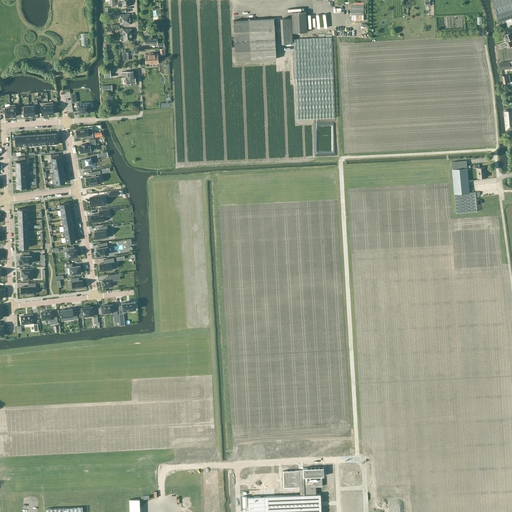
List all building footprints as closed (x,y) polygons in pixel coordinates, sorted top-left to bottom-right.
[(52,0),(53,4),(56,7),(56,11),(53,15),(53,19),(57,23),(61,23),(64,19),(64,15),(60,11),(60,7),(63,5),(63,0),(52,0)] [(511,0),(491,0),(492,2),(493,1),(496,14),(499,21),(506,19),(511,18),(511,17),(511,0)] [(242,12),(259,11),(258,2),(244,2),(244,9),(242,10),(242,12)] [(120,16),(120,25),(131,24),(130,14),(119,15),(119,12),(113,13),(114,16),(120,16)] [(306,32),(305,12),(291,13),(292,33),(306,32)] [(248,19),(248,20),(233,20),(235,60),(250,60),(276,58),(274,32),(277,31),(276,25),(274,25),(273,18),(248,19)] [(281,44),(292,43),(291,18),(280,19),(281,44)] [(145,38),(144,38),(145,44),(158,44),(158,47),(162,47),(161,42),(157,43),(157,37),(152,38),(152,32),(144,33),(145,38)] [(335,118),(331,38),(293,39),(296,119),(335,118)] [(157,54),(145,54),(146,63),(158,62),(157,54)] [(511,70),(511,69),(511,61),(499,63),(500,69),(510,68),(511,70)] [(126,77),(126,83),(135,83),(135,77),(134,77),(133,69),(126,70),(124,70),(124,73),(122,73),(123,77),(126,77)] [(507,83),(510,83),(509,75),(506,75),(502,76),(504,84),(507,83)] [(48,114),(48,102),(39,103),(40,111),(43,111),(43,114),(48,114)] [(48,114),(49,114),(54,114),(54,110),(57,110),(56,104),(53,104),(53,102),(48,102),(48,114)] [(90,102),(77,103),(78,114),(91,113),(90,102)] [(9,105),(10,107),(10,117),(11,117),(16,116),(16,113),(19,112),(18,106),(15,106),(15,104),(9,105)] [(29,105),(23,106),(24,107),(21,107),(21,113),(24,113),(24,116),(29,115),(29,105)] [(10,117),(10,107),(1,107),(2,113),(5,113),(5,117),(10,117)] [(87,128),(76,130),(77,138),(85,136),(85,139),(93,138),(93,135),(89,135),(87,128)] [(15,139),(12,140),(13,146),(21,145),(20,135),(15,136),(15,139)] [(79,146),(80,153),(91,151),(91,147),(96,146),(95,139),(89,140),(90,144),(87,144),(87,143),(81,144),(81,145),(82,145),(79,146)] [(85,159),(81,160),(83,169),(96,167),(95,162),(94,157),(91,158),(90,158),(85,159)] [(454,194),(470,192),(467,160),(451,162),(454,194)] [(485,171),(486,171),(485,167),(477,168),(478,178),(486,177),(485,171)] [(86,180),(85,180),(86,185),(94,184),(94,185),(99,184),(99,183),(100,183),(99,175),(100,175),(100,171),(90,172),(90,176),(85,177),(86,180)] [(476,192),(470,192),(454,194),(456,213),(477,212),(476,192)] [(102,196),(89,198),(90,206),(103,204),(102,196)] [(100,214),(91,215),(92,223),(104,221),(103,217),(110,216),(108,209),(99,211),(100,214)] [(100,230),(94,231),(95,238),(100,237),(100,239),(106,238),(106,235),(108,234),(106,226),(99,227),(100,230)] [(97,251),(96,251),(96,252),(97,255),(97,256),(108,254),(106,242),(97,244),(98,248),(96,248),(97,251)] [(74,246),(67,247),(67,251),(68,257),(78,256),(77,252),(76,252),(76,249),(74,249),(74,246)] [(29,252),(22,252),(22,256),(19,256),(20,263),(31,263),(31,255),(29,255),(29,252)] [(104,263),(99,264),(101,272),(112,270),(111,262),(114,262),(113,258),(104,260),(104,263)] [(72,263),(66,264),(67,268),(69,267),(70,274),(81,273),(79,265),(72,266),(72,263)] [(32,269),(21,270),(22,276),(23,276),(23,280),(32,279),(32,269)] [(107,279),(102,280),(103,288),(113,286),(112,281),(120,279),(119,274),(106,276),(107,279)] [(78,277),(70,279),(71,282),(73,289),(83,288),(82,280),(79,281),(78,277)] [(28,287),(21,287),(21,295),(34,294),(33,287),(35,287),(35,283),(28,283),(28,287)] [(127,302),(122,303),(122,306),(118,306),(119,314),(124,313),(124,310),(127,310),(131,310),(135,309),(136,309),(135,309),(135,302),(135,301),(134,301),(130,302),(129,302),(127,302)] [(112,306),(112,304),(101,306),(101,307),(98,307),(99,314),(102,313),(102,312),(112,311),(112,306)] [(82,310),(78,311),(79,317),(83,317),(83,316),(93,314),(92,307),(81,308),(82,310)] [(72,308),(60,310),(61,317),(68,316),(68,319),(77,318),(76,311),(73,311),(72,308)] [(52,324),(57,323),(56,317),(52,317),(51,311),(40,312),(41,320),(52,319),(52,324)] [(32,314),(21,316),(22,324),(33,323),(32,314)] [(316,458),(272,460),(273,482),(291,481),(292,488),(309,488),(309,480),(317,479),(316,458)] [(356,511),(355,485),(242,492),(243,511),(356,511)] [(139,511),(139,499),(129,499),(129,511),(139,511)]
